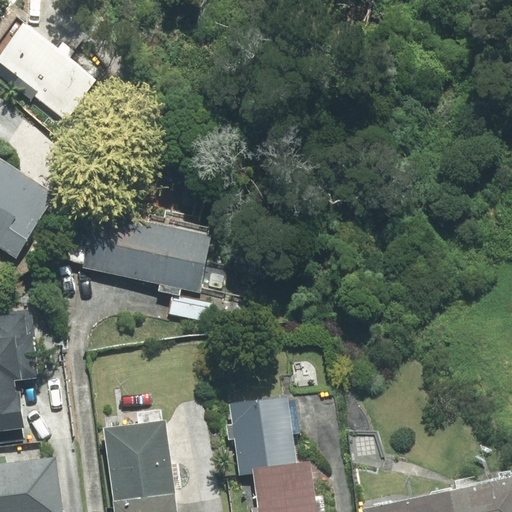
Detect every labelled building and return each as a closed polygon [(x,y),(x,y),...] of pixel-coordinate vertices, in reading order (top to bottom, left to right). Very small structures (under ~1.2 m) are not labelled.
[(58,50),(24,24),(0,55),(0,63),(38,92),(35,96),(66,119),(97,79),(69,58),(74,52),(63,44),(58,50)] [(56,194),(0,158),(0,247),(16,257),(56,194)] [(81,269),(160,283),(158,291),(179,294),(181,288),(199,291),(209,236),(91,214),(81,269)] [(208,322),(211,303),(172,296),(169,315),(208,322)] [(0,430),(24,428),(19,392),(15,392),(14,380),(36,377),(28,311),(0,314),(0,430)] [(287,401),(287,397),(230,404),(232,424),(226,425),(228,440),(235,439),(239,475),(254,473),(297,468),(292,432),(302,431),(298,399),(287,401)] [(114,500),(175,493),(165,420),(162,420),(161,410),(137,413),(139,424),(105,429),(114,500)] [(0,465),(0,511),(61,511),(54,459),(0,465)] [(297,468),(254,473),(258,507),(259,511),(324,511),(322,496),(314,497),(310,466),(297,468)] [(511,511),(511,476),(449,490),(454,511),(511,511)] [(454,511),(449,490),(363,509),(363,511),(454,511)] [(177,511),(175,493),(114,500),(115,511),(177,511)]
